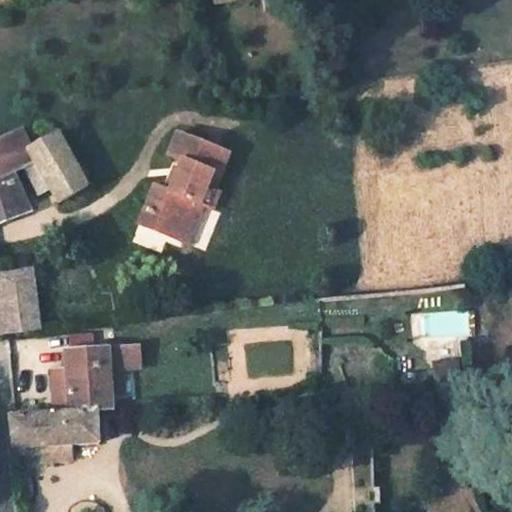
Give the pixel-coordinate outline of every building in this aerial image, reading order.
[(52,191),(59,208),(88,190),(56,131),(44,141),(35,137),(26,141),(22,129),(0,139),(0,219),(27,207),(15,175),(26,170),(35,197),(52,191)] [(153,186),(145,209),(162,215),(155,232),(177,240),(181,227),(190,230),(198,207),(203,208),(210,211),(217,192),(207,188),(213,173),(221,176),(230,152),(178,133),(169,157),(181,163),(170,192),(153,186)] [(217,192),(210,211),(217,214),(223,195),(217,192)] [(181,227),(177,240),(189,244),(203,208),(198,207),(190,230),(181,227)] [(162,215),(145,209),(139,226),(155,232),(162,215)] [(0,314),(37,309),(33,273),(0,276),(0,314)] [(0,335),(40,330),(37,309),(0,314),(0,335)] [(69,332),(69,342),(92,343),(92,332),(69,332)] [(138,345),(65,350),(67,370),(53,371),(55,410),(55,413),(55,414),(98,411),(113,410),(112,399),(110,368),(120,367),(139,365),(138,345)] [(123,398),(120,367),(110,368),(112,399),(123,398)] [(55,413),(14,417),(8,418),(12,449),(17,449),(17,455),(34,454),(33,449),(44,448),(69,446),(99,443),(98,411),(55,414),(55,413)] [(68,452),(69,446),(44,448),(44,452),(51,458),(61,457),(68,452)]
